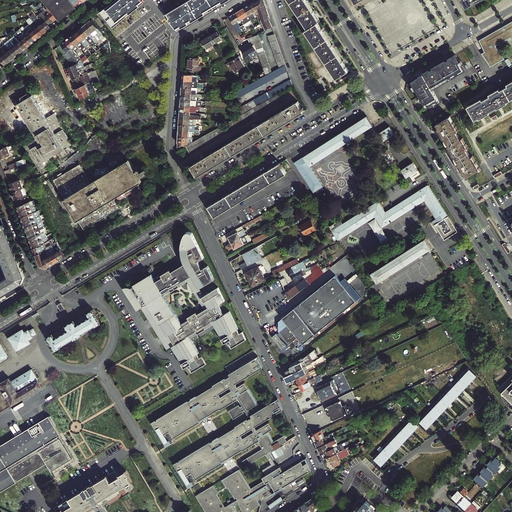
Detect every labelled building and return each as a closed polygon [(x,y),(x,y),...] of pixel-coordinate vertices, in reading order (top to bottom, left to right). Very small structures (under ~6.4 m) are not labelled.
[(77,7),(71,0),(44,0),(47,3),(59,17),(61,20),(77,7)] [(114,27),(145,2),(143,0),(115,0),(101,12),(114,27)] [(188,0),(167,13),(179,29),(227,0),(188,0)] [(257,9),(265,4),(263,0),(257,0),(252,3),(255,10),(257,9)] [(305,30),(337,79),(349,71),(345,64),(345,63),(343,60),(342,61),(334,48),(335,47),(333,44),(332,45),(324,32),(325,31),(322,28),(317,22),(320,20),(316,14),(317,13),(315,10),(314,11),(307,1),(308,0),(289,0),(308,29),(305,30)] [(59,17),(47,3),(46,4),(48,7),(47,8),(49,11),(48,12),(55,21),(59,17)] [(256,11),(255,10),(252,3),(244,8),(248,16),(251,21),(254,19),(251,14),(256,11)] [(265,30),(272,27),(269,18),(270,18),(265,4),(257,9),(265,30)] [(248,16),(244,8),(236,12),(241,20),(244,25),(251,21),(248,16)] [(50,24),(55,21),(48,12),(46,10),(43,12),(41,9),(39,10),(41,13),(50,24)] [(229,17),(239,33),(240,33),(242,32),(236,23),(241,20),(236,12),(229,17)] [(50,24),(41,13),(37,16),(48,30),(53,27),(50,24)] [(44,34),(48,30),(37,16),(33,20),(35,22),(44,34)] [(105,35),(92,19),(88,23),(94,31),(97,34),(100,39),(105,35)] [(511,21),(480,39),(485,50),(482,52),(491,65),(505,56),(497,44),(498,44),(499,45),(511,38),(511,21)] [(40,37),(44,34),(35,22),(32,24),(31,25),(32,26),(34,25),(36,28),(34,29),(40,37)] [(83,26),(95,41),(97,43),(99,42),(98,41),(98,40),(95,35),(93,36),(91,33),(94,31),(88,23),(83,26)] [(30,32),(36,40),(40,37),(34,29),(32,26),(31,25),(27,28),(28,29),(30,28),(32,31),(30,32)] [(93,43),(95,41),(83,26),(79,29),(89,42),(91,40),(93,43)] [(27,36),(33,43),(36,40),(30,32),(28,29),(27,28),(25,30),(28,34),(27,36)] [(29,46),(33,43),(27,36),(23,32),(21,29),(17,32),(20,35),(29,46)] [(90,42),(89,42),(79,29),(75,33),(81,41),(83,39),(87,44),(88,43),(90,42)] [(210,35),(215,43),(223,39),(218,31),(210,35)] [(84,47),(85,46),(81,41),(75,33),(70,37),(79,47),(81,46),(83,47),(84,46),(84,47)] [(16,38),(25,49),(29,46),(20,35),(16,38)] [(206,49),(215,44),(215,43),(210,35),(202,41),(206,49)] [(20,53),(25,49),(16,38),(14,36),(13,37),(14,39),(13,40),(16,44),(14,46),(20,53)] [(70,37),(66,40),(78,54),(79,53),(78,52),(77,50),(79,48),(79,47),(70,37)] [(62,43),(66,48),(75,60),(71,61),(70,62),(72,66),(79,62),(79,61),(82,59),(80,56),(78,54),(66,40),(62,43)] [(11,42),(10,43),(8,45),(11,48),(10,50),(16,57),(20,53),(14,46),(11,42)] [(66,48),(62,43),(58,47),(70,62),(71,61),(75,60),(66,48)] [(251,43),(241,49),(247,59),(257,53),(251,43)] [(11,61),(16,57),(10,50),(7,46),(6,47),(4,49),(6,52),(5,54),(11,61)] [(6,65),(11,61),(5,54),(2,50),(1,51),(0,51),(0,53),(2,56),(0,57),(6,65)] [(433,88),(466,70),(457,54),(413,79),(428,106),(434,103),(435,105),(441,101),(433,88)] [(68,68),(70,74),(87,66),(84,60),(88,58),(86,56),(86,55),(82,59),(79,61),(79,62),(72,66),(68,68)] [(191,57),(189,57),(188,69),(201,70),(201,66),(199,66),(199,58),(193,57),(191,56),(191,57)] [(239,56),(229,62),(235,71),(245,65),(239,56)] [(87,66),(70,74),(73,80),(90,72),(89,71),(84,73),(83,71),(91,67),(90,64),(87,66)] [(279,69),(273,72),(276,78),(282,74),(279,69)] [(96,70),(90,72),(73,80),(77,88),(94,80),(100,77),(96,70)] [(264,77),(258,80),(261,86),(267,82),(264,77)] [(97,85),(94,80),(77,88),(79,93),(97,85)] [(479,99),(467,106),(472,115),(473,115),(474,117),(473,117),(475,120),(477,118),(478,120),(492,112),(491,111),(495,109),(496,110),(509,102),(509,101),(511,98),(511,80),(507,83),(508,85),(501,89),(499,87),(489,93),(490,95),(483,99),(482,98),(480,98),(481,99),(480,99),(479,99)] [(82,99),(99,90),(97,85),(79,93),(82,99)] [(36,134),(61,121),(55,112),(47,117),(33,94),(31,96),(29,93),(22,97),(24,100),(18,104),(36,134)] [(191,166),(197,176),(304,111),(303,110),(304,109),(303,107),(302,108),(298,101),(191,166)] [(467,177),(481,169),(480,167),(479,167),(477,164),(478,164),(476,161),(475,160),(476,160),(473,155),(471,156),(467,149),(469,148),(466,143),(466,144),(465,142),(463,137),(461,138),(457,131),(459,130),(458,129),(457,128),(456,125),(455,124),(454,121),(454,122),(452,118),(450,115),(441,120),(441,121),(439,122),(439,121),(436,123),(438,125),(437,126),(438,128),(444,138),(445,137),(448,144),(448,145),(448,146),(454,156),(455,156),(458,161),(458,162),(458,163),(464,174),(465,174),(467,177)] [(373,125),(367,116),(345,130),(304,157),(310,167),(373,125)] [(65,128),(61,121),(36,134),(25,143),(40,169),(71,220),(70,221),(73,225),(77,223),(77,222),(79,221),(84,229),(120,208),(115,201),(125,195),(126,195),(131,192),(131,193),(135,191),(135,190),(137,189),(134,184),(141,179),(130,162),(111,173),(110,171),(110,170),(107,166),(104,168),(96,168),(97,174),(104,174),(105,175),(92,182),(81,164),(64,174),(62,172),(58,175),(59,177),(54,180),(61,190),(59,191),(60,194),(62,193),(69,204),(66,205),(45,171),(55,165),(50,158),(59,152),(68,147),(77,141),(76,139),(71,141),(70,140),(64,129),(65,128)] [(384,141),(395,134),(390,126),(379,133),(384,141)] [(72,152),(68,147),(59,152),(62,158),(72,152)] [(11,154),(8,148),(0,151),(0,158),(3,157),(4,158),(5,158),(5,157),(11,154)] [(389,149),(382,153),(391,166),(397,162),(389,149)] [(310,167),(304,157),(295,162),(314,193),(317,191),(323,187),(310,167)] [(20,170),(26,168),(23,159),(16,162),(17,163),(9,165),(12,172),(19,170),(20,170)] [(413,162),(402,170),(407,177),(418,170),(413,162)] [(280,163),(209,206),(215,217),(287,173),(280,163)] [(12,182),(9,184),(12,192),(22,189),(24,188),(20,179),(14,182),(13,181),(12,182)] [(459,231),(428,184),(386,212),(379,201),(344,225),(333,231),(340,241),(376,217),(383,228),(426,201),(439,222),(436,224),(446,240),(459,231)] [(24,188),(22,189),(12,192),(15,199),(22,197),(24,196),(27,195),(25,187),(24,188)] [(22,197),(15,199),(20,211),(35,205),(35,204),(33,200),(24,203),(22,197)] [(35,205),(20,211),(22,217),(38,210),(35,205)] [(24,222),(39,216),(42,215),(39,210),(38,210),(22,217),(24,222)] [(232,242),(245,233),(247,233),(243,227),(261,216),(259,213),(237,227),(239,230),(228,236),(232,242)] [(308,214),(297,221),(303,231),(314,224),(308,214)] [(41,221),(39,216),(24,222),(26,227),(41,221)] [(28,232),(43,226),(41,221),(26,227),(28,232)] [(341,221),(331,227),(333,231),(344,225),(341,221)] [(0,226),(0,296),(22,283),(25,277),(4,224),(0,226)] [(255,239),(274,228),(272,225),(253,236),(255,239)] [(28,232),(30,237),(44,232),(43,228),(44,228),(43,226),(28,232)] [(202,356),(199,358),(197,354),(199,352),(191,338),(189,336),(197,331),(198,334),(207,329),(205,326),(212,322),(214,324),(229,350),(246,339),(242,332),(239,334),(237,330),(238,329),(230,311),(224,314),(219,304),(225,301),(219,288),(203,295),(199,287),(215,279),(208,266),(202,269),(198,260),(204,257),(193,234),(192,232),(190,231),(189,231),(188,231),(187,232),(187,233),(186,234),(184,246),(183,252),(184,255),(185,264),(172,272),(171,270),(162,275),(164,277),(157,282),(151,274),(134,284),(135,285),(133,287),(130,286),(128,286),(126,286),(124,286),(138,309),(141,307),(167,349),(172,346),(189,374),(206,364),(202,356)] [(32,242),(47,237),(46,235),(45,235),(44,232),(30,237),(32,242)] [(236,248),(249,239),(245,233),(232,242),(236,248)] [(47,237),(32,242),(34,248),(45,243),(47,242),(49,241),(47,237)] [(427,238),(371,275),(377,285),(433,248),(427,238)] [(65,257),(57,240),(52,243),(60,260),(65,257)] [(510,251),(504,242),(502,243),(508,252),(510,251)] [(45,243),(34,248),(36,253),(45,249),(45,247),(47,246),(45,243)] [(55,263),(60,260),(52,243),(49,245),(47,246),(55,263)] [(36,253),(36,254),(43,251),(50,266),(55,263),(47,246),(45,247),(45,249),(36,253)] [(240,264),(242,268),(261,256),(262,256),(255,246),(242,254),(246,260),(240,264)] [(43,251),(36,254),(41,266),(47,268),(50,266),(43,251)] [(297,257),(284,264),(286,267),(288,266),(299,260),(297,257)] [(301,264),(299,260),(288,266),(286,267),(284,268),(288,274),(289,274),(291,279),(302,273),(299,265),(301,264)] [(272,270),(274,273),(284,268),(286,267),(284,264),(272,270)] [(310,269),(311,271),(314,277),(314,278),(322,271),(318,265),(310,269)] [(259,266),(252,269),(254,271),(250,273),(252,279),(250,280),(252,285),(265,278),(263,274),(266,273),(264,269),(261,270),(259,266)] [(308,282),(314,277),(311,271),(304,276),(308,282)] [(288,323),(279,329),(290,343),(298,336),(303,343),(358,301),(338,275),(283,316),(288,323)] [(304,276),(295,283),(299,289),(308,282),(304,276)] [(295,283),(287,289),(288,291),(286,292),(289,298),(299,289),(295,283)] [(101,322),(93,309),(75,320),(75,319),(66,325),(67,325),(49,336),(57,349),(75,338),(75,339),(84,333),(83,333),(101,322)] [(23,329),(9,337),(17,351),(31,342),(29,339),(34,337),(33,336),(37,333),(34,328),(30,330),(29,329),(25,332),(23,329)] [(0,360),(9,355),(1,343),(0,343),(0,360)] [(317,360),(313,351),(304,358),(305,360),(295,364),(298,370),(312,363),(317,360)] [(188,399),(157,418),(158,419),(156,420),(156,419),(152,422),(156,429),(160,427),(164,433),(170,430),(174,437),(209,416),(209,415),(226,405),(238,398),(242,405),(240,406),(239,404),(229,410),(234,418),(244,412),(243,410),(244,409),(250,418),(248,419),(248,418),(235,425),(236,426),(211,441),(210,441),(179,459),(180,460),(179,461),(178,460),(174,463),(178,470),(179,470),(182,468),(186,475),(187,475),(189,474),(192,472),(196,478),(232,457),(231,456),(248,446),(249,447),(258,441),(263,448),(249,456),(252,462),(266,454),(272,464),(263,469),(266,475),(262,477),(264,480),(251,488),(240,468),(222,479),(227,487),(228,487),(235,498),(237,497),(238,499),(225,506),(218,493),(219,492),(213,484),(196,495),(206,511),(236,511),(238,511),(234,505),(239,501),(239,502),(238,503),(243,511),(253,511),(252,509),(261,504),(258,499),(261,498),(262,499),(279,489),(278,488),(283,485),(283,486),(312,469),(306,458),(281,473),(280,471),(283,470),(280,466),(278,468),(268,452),(287,441),(284,435),(274,441),(273,442),(267,432),(268,431),(273,428),(269,422),(257,429),(255,426),(276,414),(274,410),(282,405),(278,398),(252,414),(249,409),(257,404),(247,389),(249,388),(245,381),(238,386),(236,383),(257,370),(255,367),(262,363),(258,355),(229,373),(230,375),(226,378),(225,377),(213,384),(214,385),(188,400),(188,399)] [(294,379),(307,372),(310,371),(309,369),(314,367),(312,363),(298,370),(288,375),(284,376),(287,382),(294,379)] [(298,370),(295,364),(290,367),(291,368),(286,370),(288,375),(298,370)] [(0,411),(43,386),(32,369),(12,381),(10,378),(0,383),(3,387),(0,388),(0,411)] [(477,375),(471,369),(464,376),(470,381),(475,376),(477,375)] [(297,385),(316,376),(319,374),(320,374),(319,373),(315,375),(313,375),(312,373),(309,375),(307,372),(294,379),(297,385)] [(455,380),(458,382),(464,388),(470,381),(464,376),(462,373),(455,380)] [(511,374),(498,388),(511,402),(511,374)] [(317,379),(316,376),(297,385),(300,391),(310,387),(309,384),(315,381),(314,380),(317,379)] [(334,379),(317,387),(323,400),(337,393),(335,389),(336,389),(336,387),(337,387),(334,379)] [(464,388),(458,382),(452,389),(458,394),(464,388)] [(249,388),(247,389),(257,404),(258,403),(249,388)] [(458,394),(452,389),(446,396),(452,401),(458,394)] [(452,401),(446,396),(440,402),(445,408),(452,401)] [(340,400),(326,407),(332,419),(350,411),(348,406),(347,406),(346,404),(343,405),(340,400)] [(445,408),(440,402),(433,409),(439,414),(445,408)] [(439,414),(433,409),(427,415),(433,421),(439,414)] [(433,421),(427,415),(421,422),(427,427),(433,421)] [(46,464),(48,467),(51,465),(53,469),(56,467),(56,469),(71,460),(58,439),(56,437),(60,435),(54,426),(55,425),(50,416),(48,417),(48,416),(0,445),(0,492),(16,483),(46,464)] [(419,425),(413,419),(406,426),(412,432),(419,425)] [(406,426),(400,433),(406,438),(412,432),(406,426)] [(160,427),(156,429),(165,443),(169,440),(164,433),(160,427)] [(325,437),(322,429),(312,434),(315,441),(325,437)] [(400,433),(394,439),(400,445),(406,438),(400,433)] [(325,437),(315,441),(318,447),(330,441),(328,435),(325,437)] [(326,451),(338,445),(338,443),(341,442),(338,437),(332,440),(330,441),(318,447),(321,453),(326,451)] [(393,451),(400,445),(394,439),(388,446),(393,451)] [(341,443),(338,445),(326,451),(329,457),(338,452),(337,450),(342,447),(341,446),(342,445),(341,443)] [(387,458),(393,451),(388,446),(382,452),(387,458)] [(338,452),(329,457),(334,467),(341,464),(339,460),(348,455),(345,449),(344,449),(338,452)] [(387,458),(382,452),(375,459),(381,464),(387,458)] [(476,474),(473,477),(482,486),(487,481),(485,479),(487,477),(489,479),(494,474),(492,472),(494,470),(496,472),(501,467),(499,465),(501,462),(495,457),(493,459),(491,461),(489,460),(486,463),(488,464),(486,466),(484,468),(483,467),(480,470),(481,471),(479,473),(477,475),(476,474)] [(182,468),(179,470),(187,484),(191,482),(187,475),(186,475),(182,468)] [(134,480),(128,470),(122,474),(122,475),(121,476),(117,470),(55,507),(58,511),(79,511),(93,504),(93,505),(103,499),(103,498),(128,483),(129,484),(134,480)] [(337,481),(328,499),(327,503),(333,506),(344,484),(337,481)] [(129,485),(129,484),(128,483),(103,498),(103,499),(93,505),(93,504),(79,511),(83,511),(92,507),(93,507),(105,500),(105,499),(129,485)] [(280,497),(282,501),(290,495),(288,492),(292,489),(294,492),(295,492),(292,488),(280,497)] [(465,497),(468,493),(463,489),(460,492),(458,490),(453,496),(460,502),(465,497)] [(316,495),(307,502),(312,509),(313,511),(316,511),(323,507),(316,495)] [(354,510),(356,511),(358,509),(357,509),(358,507),(359,508),(367,500),(364,497),(358,504),(354,510)] [(466,508),(471,502),(465,497),(460,502),(466,508)] [(371,511),(372,511),(375,507),(367,500),(359,508),(358,507),(357,509),(358,509),(356,511),(355,511),(371,511)] [(474,500),(471,502),(466,508),(470,511),(475,511),(480,506),(474,500)] [(307,502),(302,505),(306,511),(307,511),(312,509),(307,502)]
